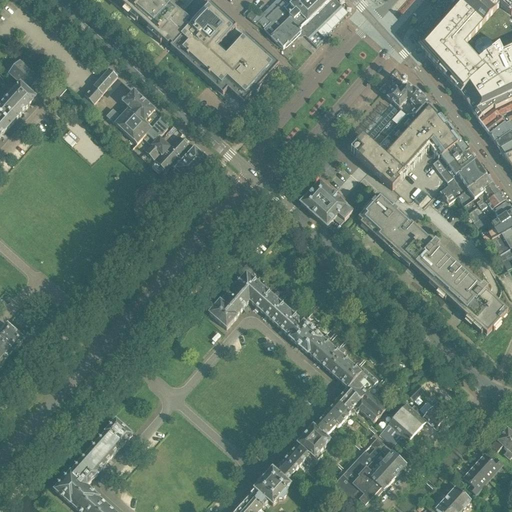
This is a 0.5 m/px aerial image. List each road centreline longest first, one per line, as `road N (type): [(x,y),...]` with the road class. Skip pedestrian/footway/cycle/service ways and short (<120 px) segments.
road 1 (residential): [(258,475),(325,401),(323,381),(250,323),(174,400)]
road 2 (secondary): [(252,175),(489,387)]
road 3 (secondary): [(58,0),(252,175)]
road 4 (residential): [(106,339),(252,175)]
road 5 (residential): [(316,133),(409,213),(433,215),(482,261)]
road 6 (residential): [(371,20),(265,139),(252,175)]
road 7 (secondary): [(511,193),(394,45)]
road 8 (residential): [(489,387),(377,511)]
road 9 (residential): [(0,460),(106,339)]
road 10 (residential): [(129,511),(107,479),(174,400)]
